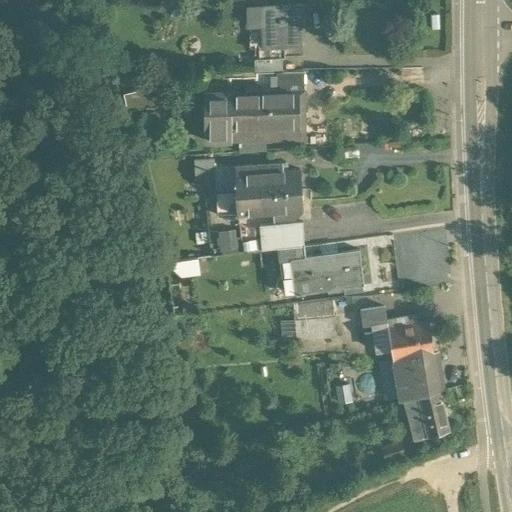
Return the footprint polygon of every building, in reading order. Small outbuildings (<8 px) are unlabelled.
[(264,4),(245,5),(246,25),(261,26),(261,48),(282,47),(300,46),(300,24),(304,24),(303,3),(264,4)] [(281,58),(283,58),(282,47),(261,48),(258,48),(259,58),(281,58)] [(279,71),(282,71),(281,58),(259,58),(255,58),(255,72),(279,71)] [(137,64),(123,64),(123,75),(138,74),(137,64)] [(282,71),(279,71),(279,91),(303,91),(303,71),(282,71)] [(150,86),(124,91),(127,108),(153,104),(150,86)] [(229,91),(205,91),(206,138),(230,139),(229,91)] [(279,91),(229,91),(230,139),(238,138),(264,137),(286,136),(285,126),(297,126),(297,123),(303,122),(303,91),(279,91)] [(264,137),(238,138),(238,150),(264,149),(264,137)] [(282,162),(271,163),(271,169),(260,170),(260,178),(261,190),(300,187),(299,168),(282,169),(282,162)] [(217,166),(218,180),(234,179),(260,178),(260,170),(271,169),(271,163),(217,166)] [(260,178),(234,179),(235,191),(261,190),(260,178)] [(219,192),(235,191),(234,179),(218,180),(219,192)] [(300,187),(261,190),(261,201),(262,210),(273,209),(273,217),(284,216),(283,209),(301,208),(300,187)] [(261,190),(235,191),(236,202),(242,202),(242,208),(249,207),(248,202),(261,201),(261,190)] [(228,202),(228,212),(262,210),(261,201),(248,202),(249,207),(242,208),(242,202),(236,202),(235,191),(219,192),(219,202),(228,202)] [(228,212),(228,202),(219,202),(219,213),(228,213),(228,212)] [(278,219),(279,230),(303,227),(302,216),(278,219)] [(258,222),(259,232),(279,230),(278,219),(258,222)] [(279,230),(259,232),(261,248),(268,247),(305,243),(303,227),(279,230)] [(289,257),(306,255),(305,243),(268,247),(270,261),(289,259),(289,257)] [(306,255),(289,257),(289,259),(293,292),(340,287),(363,284),(358,248),(306,255)] [(200,255),(176,258),(178,275),(202,272),(200,255)] [(395,282),(371,285),(372,295),(397,292),(395,282)] [(332,300),(294,304),(298,342),(336,338),(332,300)] [(384,306),(359,310),(362,326),(386,322),(386,318),(384,306)] [(410,314),(386,318),(386,322),(387,327),(411,322),(410,314)] [(411,322),(387,327),(400,402),(402,402),(440,391),(428,320),(411,322)] [(440,391),(402,402),(413,442),(414,445),(434,439),(450,435),(440,391)] [(414,445),(413,442),(357,467),(366,484),(433,455),(433,452),(439,449),(434,439),(414,445)]
